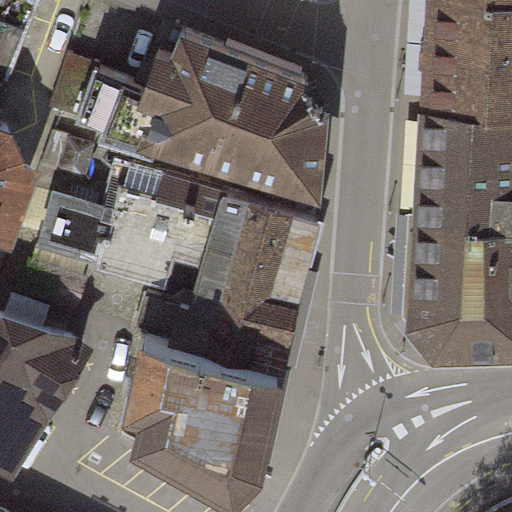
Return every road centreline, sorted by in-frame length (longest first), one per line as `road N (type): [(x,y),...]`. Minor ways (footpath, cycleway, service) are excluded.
road 1 (residential): [(372,49),(354,331),(390,407)]
road 2 (residential): [(232,0),(372,49)]
road 3 (tertiary): [(390,407),(362,431),(309,511)]
road 4 (tertiary): [(511,402),(439,391),(390,407)]
